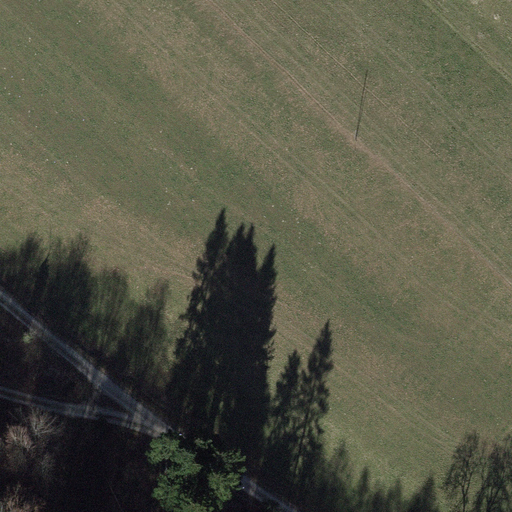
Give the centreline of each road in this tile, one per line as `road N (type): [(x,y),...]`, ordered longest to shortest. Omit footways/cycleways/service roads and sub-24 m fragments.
road 1 (track): [(0,291),(135,417)]
road 2 (track): [(135,417),(279,511)]
road 3 (track): [(0,395),(135,417)]
